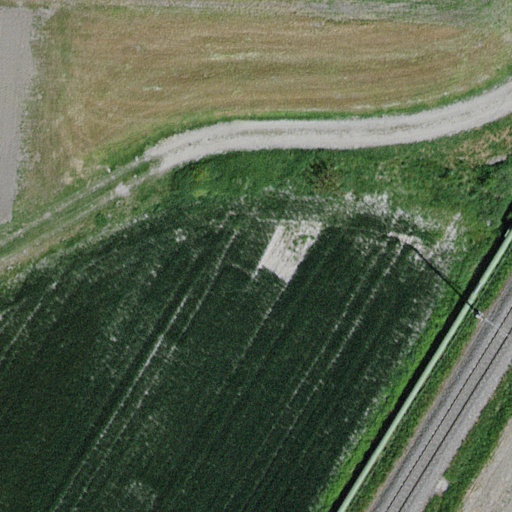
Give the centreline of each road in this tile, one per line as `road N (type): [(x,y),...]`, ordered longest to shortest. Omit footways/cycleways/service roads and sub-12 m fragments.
road 1 (track): [(225,130),(467,123),(511,97)]
road 2 (track): [(225,130),(76,242),(0,279)]
